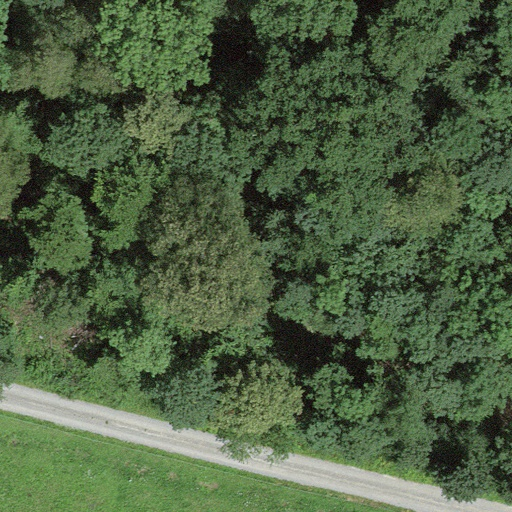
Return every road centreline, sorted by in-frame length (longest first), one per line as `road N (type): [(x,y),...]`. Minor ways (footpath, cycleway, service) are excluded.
road 1 (residential): [(0,393),(310,459)]
road 2 (track): [(310,459),(511,509)]
